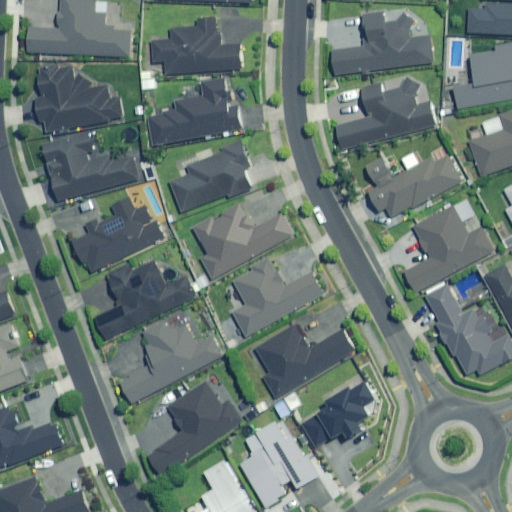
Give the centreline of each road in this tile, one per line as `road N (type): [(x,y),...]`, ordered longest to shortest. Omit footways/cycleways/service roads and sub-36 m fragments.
road 1 (residential): [(0,154),(113,460),(141,511)]
road 2 (tertiary): [(402,345),(307,163),(295,121),(298,0)]
